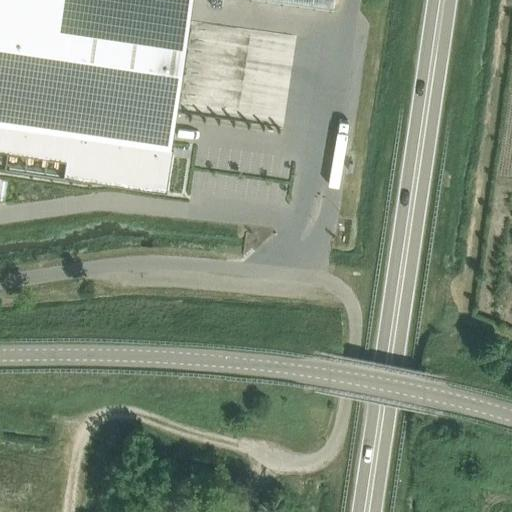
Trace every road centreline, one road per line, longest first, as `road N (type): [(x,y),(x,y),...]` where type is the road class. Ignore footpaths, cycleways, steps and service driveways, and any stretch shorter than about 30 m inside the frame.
road 1 (unclassified): [(246,452),(306,463),(326,460),(340,445),(356,312),(326,281),(150,264),(0,285)]
road 2 (unclassified): [(511,418),(425,392),(266,365),(0,361)]
road 3 (primary): [(369,511),(443,0)]
